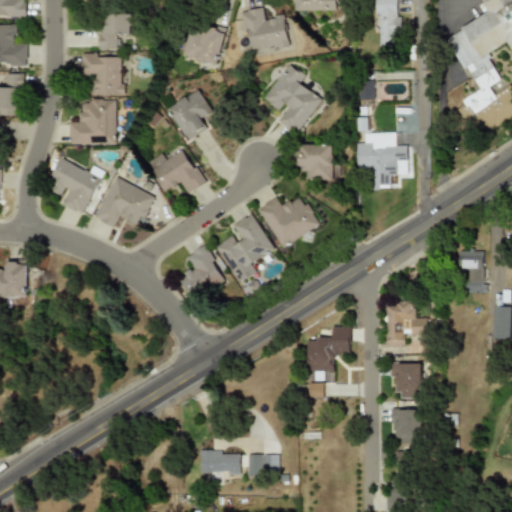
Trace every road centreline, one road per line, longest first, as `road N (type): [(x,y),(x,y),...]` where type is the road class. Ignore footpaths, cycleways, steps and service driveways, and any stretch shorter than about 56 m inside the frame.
road 1 (secondary): [(0,489),(511,167)]
road 2 (residential): [(204,364),(127,267),(23,229),(0,229)]
road 3 (residential): [(364,262),(366,511)]
road 4 (residential): [(23,229),(46,125),(48,0)]
road 5 (residential): [(423,225),(429,0)]
road 6 (residential): [(127,267),(246,185),(260,159)]
